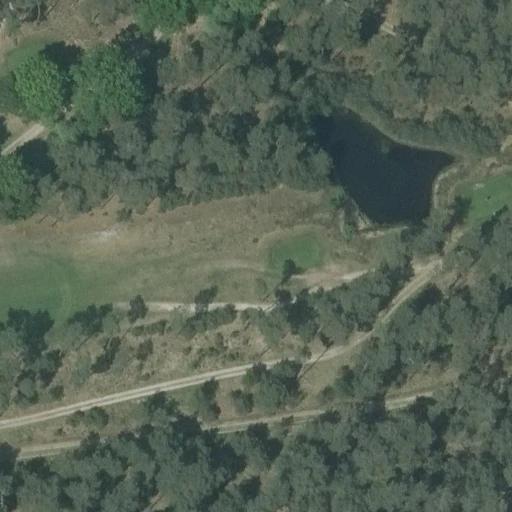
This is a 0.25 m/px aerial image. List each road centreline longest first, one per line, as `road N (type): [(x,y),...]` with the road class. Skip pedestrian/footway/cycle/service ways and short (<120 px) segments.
road 1 (track): [(431,264),(341,345),(0,426)]
road 2 (track): [(511,220),(461,257),(345,276),(272,309),(130,307)]
road 3 (track): [(0,159),(203,0)]
road 4 (track): [(333,0),(511,103)]
